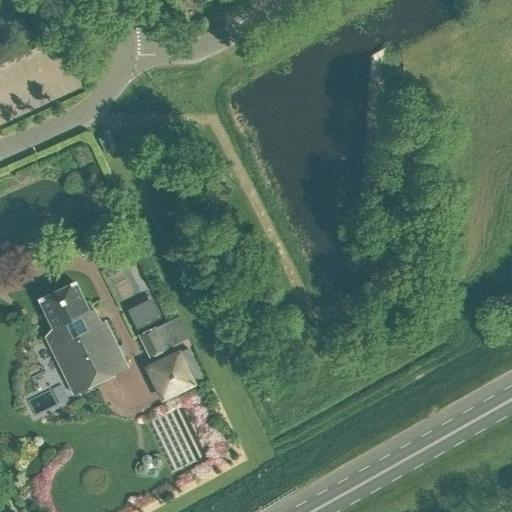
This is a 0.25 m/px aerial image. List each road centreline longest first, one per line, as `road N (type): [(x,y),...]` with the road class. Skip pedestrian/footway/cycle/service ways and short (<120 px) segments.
road 1 (primary): [(306,511),(511,395)]
road 2 (tertiary): [(292,0),(194,54),(125,51)]
